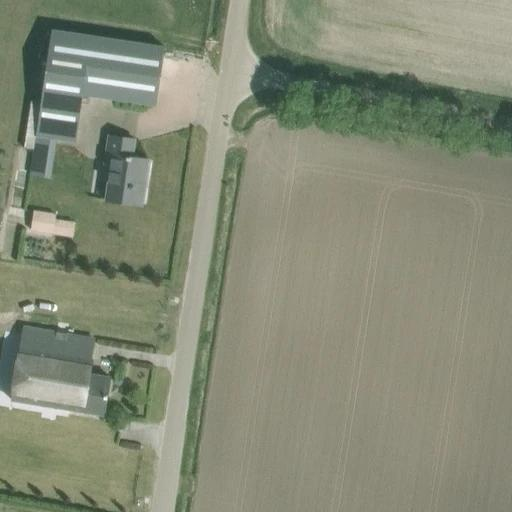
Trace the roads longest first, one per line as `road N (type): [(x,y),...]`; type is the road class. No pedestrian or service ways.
road 1 (unclassified): [(160,511),(229,70)]
road 2 (unclassified): [(511,124),(229,70)]
